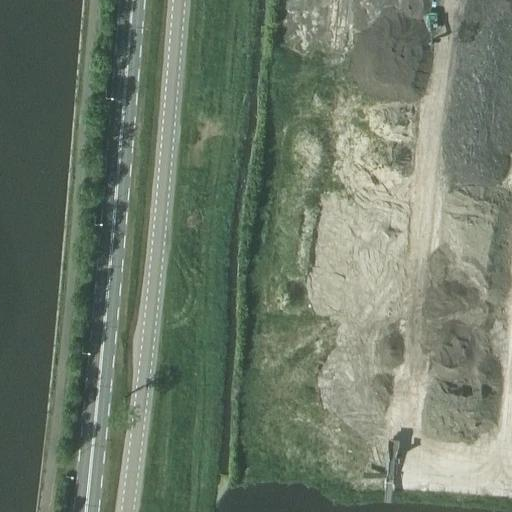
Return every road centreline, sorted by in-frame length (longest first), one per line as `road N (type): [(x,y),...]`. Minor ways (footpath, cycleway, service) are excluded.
road 1 (unclassified): [(127,511),(178,0)]
road 2 (primary): [(85,511),(132,0)]
road 3 (track): [(393,413),(433,0)]
